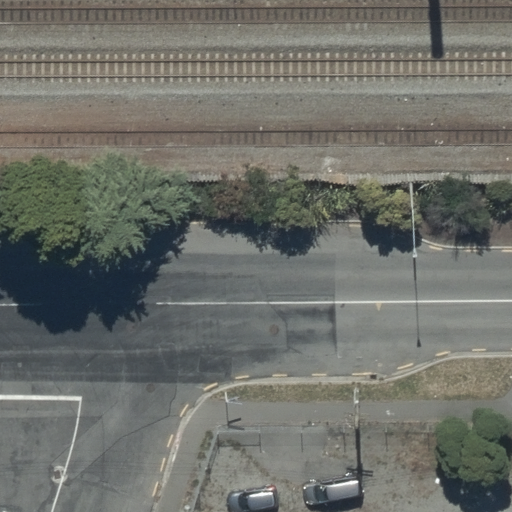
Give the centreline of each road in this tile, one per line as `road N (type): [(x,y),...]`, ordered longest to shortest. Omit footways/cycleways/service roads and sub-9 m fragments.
road 1 (tertiary): [(87,300),(511,297)]
road 2 (residential): [(52,511),(78,412),(87,300)]
